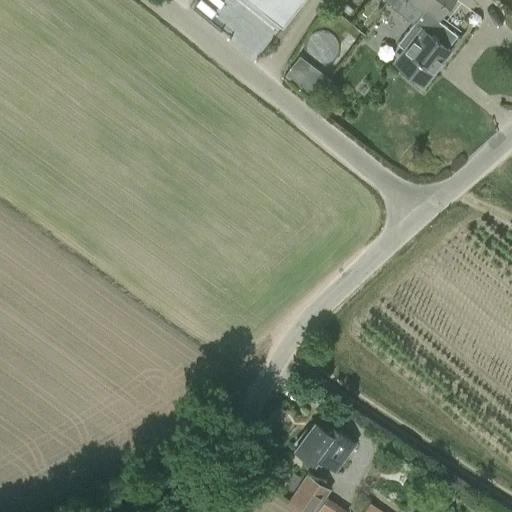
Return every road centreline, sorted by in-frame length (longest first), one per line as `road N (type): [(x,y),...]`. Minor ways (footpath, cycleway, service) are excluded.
road 1 (unclassified): [(196,511),(248,400),(303,320),(418,215)]
road 2 (unclassified): [(418,215),(154,0)]
road 3 (track): [(287,343),(314,373),(511,499)]
road 4 (unclassified): [(418,215),(511,138)]
